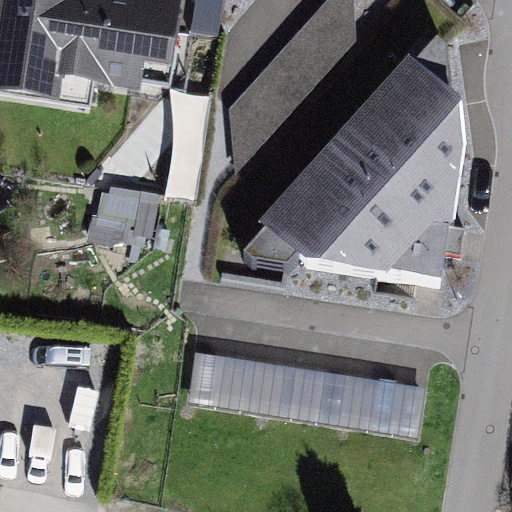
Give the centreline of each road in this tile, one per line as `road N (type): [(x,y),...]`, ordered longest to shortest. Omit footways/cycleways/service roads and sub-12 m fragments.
road 1 (residential): [(487,340),(169,285)]
road 2 (residential): [(487,340),(511,137)]
road 3 (residential): [(454,511),(487,340)]
